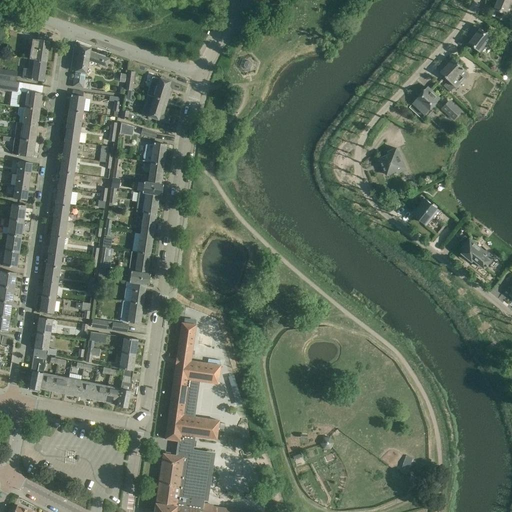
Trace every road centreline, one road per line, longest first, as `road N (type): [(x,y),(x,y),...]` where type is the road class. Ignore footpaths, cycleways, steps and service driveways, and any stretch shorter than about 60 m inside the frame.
road 1 (residential): [(511,314),(375,204),(357,179),(361,143),(375,118),(479,0)]
road 2 (residential): [(69,27),(10,403)]
road 3 (unclassified): [(141,424),(189,112),(202,74)]
road 4 (residential): [(202,74),(69,27)]
road 5 (unclassified): [(141,424),(10,403)]
